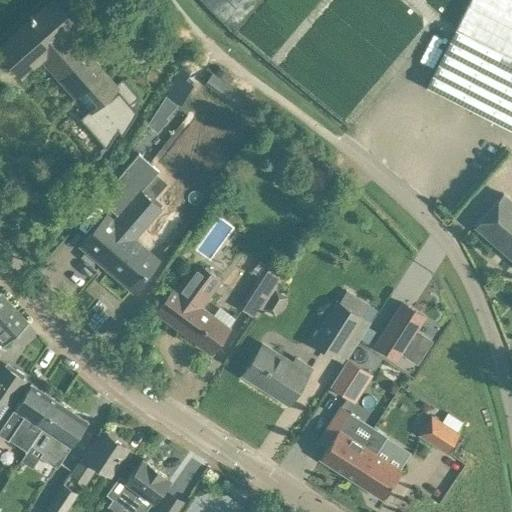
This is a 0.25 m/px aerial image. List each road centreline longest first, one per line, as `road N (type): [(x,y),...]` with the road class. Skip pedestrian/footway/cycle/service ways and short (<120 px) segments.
road 1 (tertiary): [(321,511),(127,390),(0,254)]
road 2 (track): [(167,0),(189,28),(438,243)]
road 3 (unclassified): [(511,415),(482,305),(438,243)]
